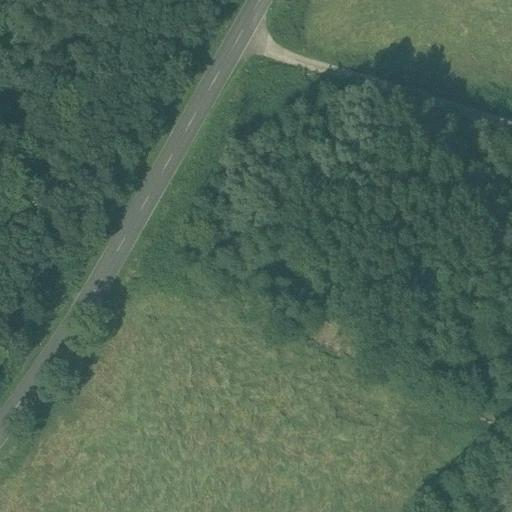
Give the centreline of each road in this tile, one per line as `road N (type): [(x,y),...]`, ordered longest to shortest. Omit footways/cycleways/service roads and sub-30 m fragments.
road 1 (secondary): [(0,430),(74,325),(257,0)]
road 2 (track): [(240,32),(511,127)]
